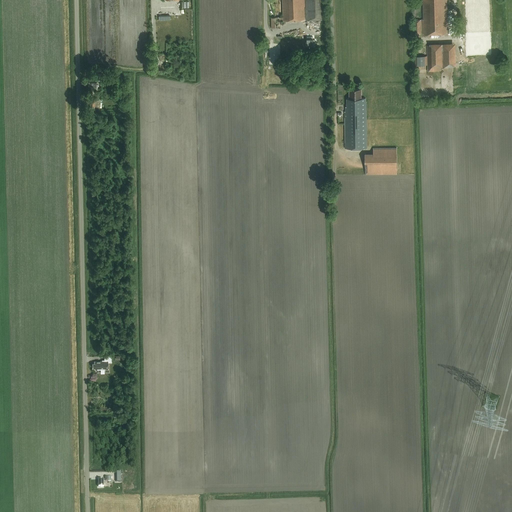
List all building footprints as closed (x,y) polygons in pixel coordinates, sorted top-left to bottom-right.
[(305,18),(304,0),(281,0),(282,16),(279,16),(279,19),(282,19),(282,21),(284,21),(284,19),(305,18)] [(414,34),(447,32),(445,0),(421,0),(423,19),(414,19),(414,34)] [(442,63),(450,63),(450,42),(428,43),(429,70),(442,70),(442,63)] [(427,56),(415,56),(415,65),(427,65),(427,56)] [(88,78),(88,87),(96,87),(96,82),(104,81),(104,76),(103,76),(103,74),(96,74),(96,77),(88,78)] [(361,97),(360,87),(348,88),(348,97),(346,97),(346,105),(345,105),(345,110),(344,110),(344,147),(366,147),(365,101),(364,97),(361,97)] [(364,174),(396,173),(396,147),(373,147),(373,153),(364,153),(364,174)] [(94,363),(93,363),(93,368),(95,368),(95,369),(97,369),(101,369),(101,372),(105,372),(105,369),(109,369),(108,363),(112,363),(111,355),(108,355),(108,360),(102,360),(102,361),(94,361),(94,363)] [(111,476),(108,476),(104,476),(105,479),(98,479),(98,486),(106,486),(106,481),(111,481),(111,476)]
